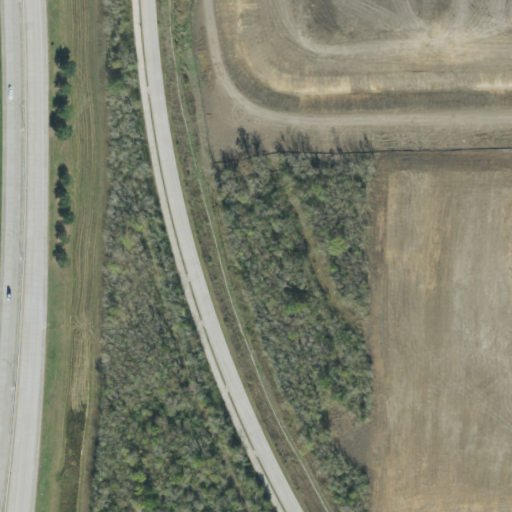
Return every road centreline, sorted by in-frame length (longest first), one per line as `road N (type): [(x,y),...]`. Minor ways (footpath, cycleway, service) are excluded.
road 1 (residential): [(325,511),(279,423),(230,290),(189,125),(175,0)]
road 2 (residential): [(148,0),(182,243),(245,422),(292,511)]
road 3 (motorway): [(19,511),(38,138),(30,0)]
road 4 (motorway): [(5,0),(10,253),(0,438)]
